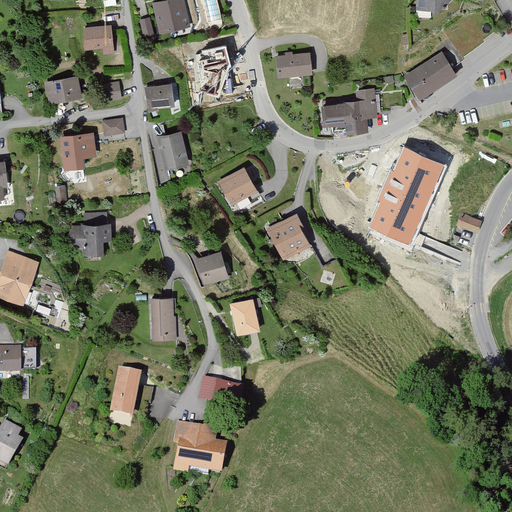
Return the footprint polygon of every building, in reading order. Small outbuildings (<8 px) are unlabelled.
[(169,0),(154,3),(161,33),(189,26),(182,0),(169,0)] [(417,0),(418,7),(435,13),(449,0),(417,0)] [(484,40),(495,32),(479,9),(444,33),(449,40),(437,48),(441,53),(451,68),(464,58),(463,57),(485,42),(484,40)] [(140,20),(144,37),(153,35),(149,17),(140,20)] [(84,29),(86,49),(104,48),(105,54),(113,53),(111,26),(84,29)] [(231,65),(225,46),(201,50),(202,54),(196,55),(201,94),(220,100),(231,65)] [(286,56),(275,57),(277,77),(311,74),(309,54),(292,56),(292,52),(285,53),(286,56)] [(441,53),(408,75),(421,95),(454,73),(451,68),(441,53)] [(77,77),(47,82),(51,102),(80,97),(77,77)] [(118,82),(97,85),(99,101),(120,98),(118,82)] [(170,86),(146,89),(149,111),(158,110),(157,107),(173,105),(170,86)] [(359,103),(321,107),(323,127),(345,125),(346,131),(367,128),(366,118),(376,117),(373,91),(358,93),(359,103)] [(380,93),(382,111),(390,111),(390,107),(403,106),(402,92),(380,93)] [(103,121),(105,135),(124,133),(122,118),(103,121)] [(158,138),(165,169),(187,164),(181,133),(158,138)] [(93,135),(63,138),(66,169),(83,168),(82,157),(95,156),(93,135)] [(405,148),(370,227),(409,244),(444,165),(405,148)] [(219,182),(232,206),(257,192),(244,168),(219,182)] [(55,187),(57,201),(65,201),(64,186),(55,187)] [(73,228),(74,248),(84,248),(84,254),(103,253),(102,242),(111,241),(110,225),(107,225),(107,213),(85,214),(85,227),(73,228)] [(481,222),(462,214),(458,224),(478,232),(481,222)] [(296,216),(269,229),(283,259),(311,247),(296,216)] [(459,237),(454,235),(451,242),(457,244),(459,237)] [(0,295),(22,304),(37,263),(9,252),(0,276),(0,295)] [(197,261),(204,284),(227,277),(220,254),(197,261)] [(174,299),(153,300),(154,339),(175,339),(174,299)] [(253,300),(231,304),(238,335),(259,331),(253,300)] [(0,369),(20,369),(20,346),(0,345),(0,369)] [(120,368),(111,409),(132,413),(135,400),(151,403),(154,388),(137,384),(139,372),(120,368)] [(204,377),(200,396),(241,405),(245,386),(204,377)] [(4,420),(0,427),(0,458),(8,463),(22,438),(17,435),(20,429),(4,420)] [(177,420),(174,442),(179,443),(175,468),(188,470),(189,464),(222,469),(226,442),(214,441),(216,426),(177,420)]
